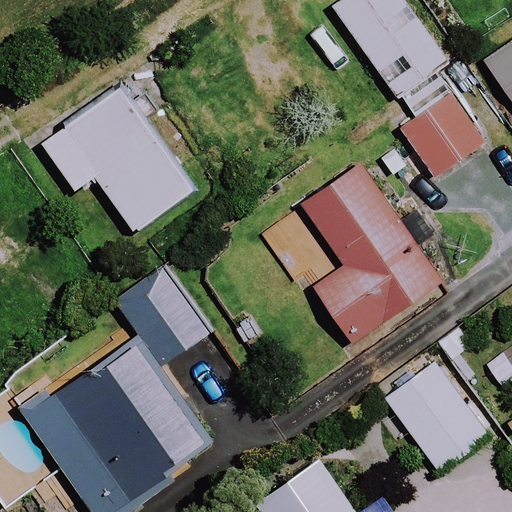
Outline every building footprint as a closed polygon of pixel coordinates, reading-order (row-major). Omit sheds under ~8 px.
[(454,66),(407,0),(347,0),(335,9),(402,103),(454,66)] [(511,41),(486,60),(511,96),(511,41)] [(200,190),(126,85),(44,143),(79,192),(98,178),(138,234),(200,190)] [(392,156),(397,164),(383,174),(399,197),(413,187),(421,197),(496,144),(459,92),(405,131),(412,142),(392,156)] [(447,277),(367,165),(306,208),(348,267),(314,291),(352,344),(447,277)] [(167,371),(211,339),(163,271),(118,303),(141,335),(28,416),(96,511),(130,511),(216,451),(161,375),(167,371)] [(496,441),(438,361),(387,399),(446,479),(496,441)] [(395,511),(385,497),(364,511),(357,511),(320,459),(258,503),(264,511),(395,511)]
